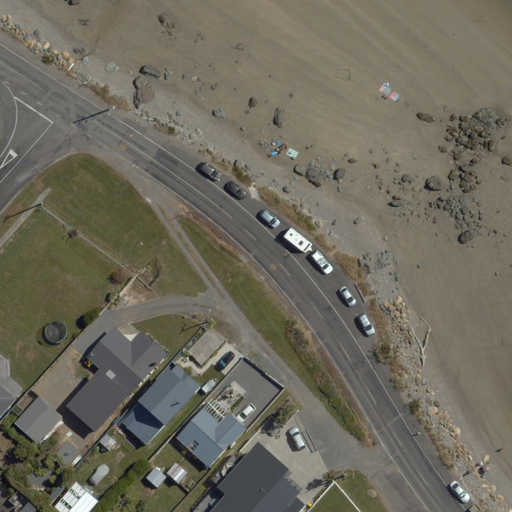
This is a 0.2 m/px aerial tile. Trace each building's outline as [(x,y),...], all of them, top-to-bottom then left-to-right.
[(225,343),(208,329),(186,355),(203,370),(225,343)] [(165,392),(140,371),(129,384),(105,365),(81,393),(129,434),(165,392)] [(279,395),(248,428),(264,442),(295,409),(279,395)] [(189,430),(166,410),(138,442),(160,462),(189,430)] [(74,440),(50,419),(15,461),(39,481),(74,440)] [(0,450),(11,439),(0,428),(0,450)] [(217,466),(195,447),(170,474),(205,505),(241,464),(229,453),(217,466)]
